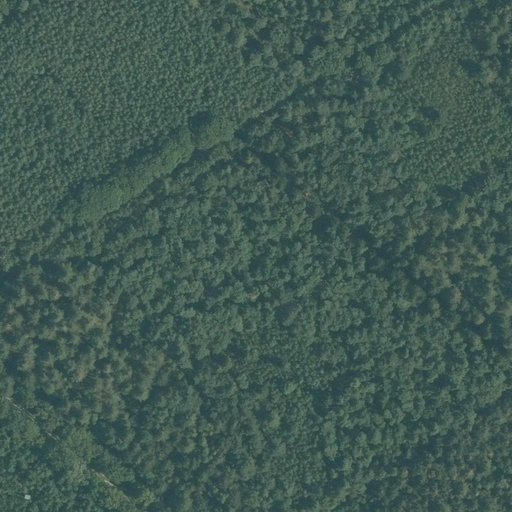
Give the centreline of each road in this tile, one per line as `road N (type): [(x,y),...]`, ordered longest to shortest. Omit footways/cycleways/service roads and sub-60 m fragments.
road 1 (track): [(0,273),(444,0)]
road 2 (track): [(150,511),(0,387)]
